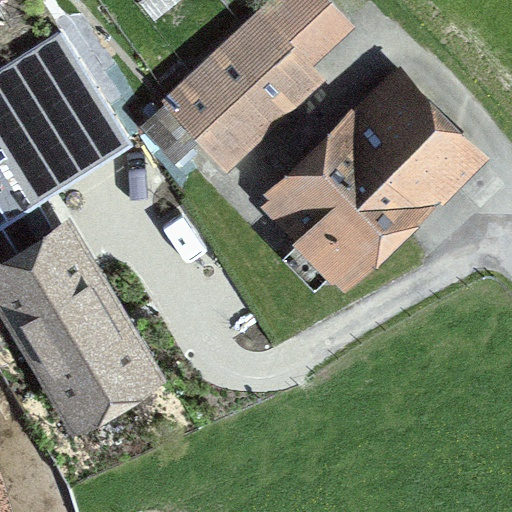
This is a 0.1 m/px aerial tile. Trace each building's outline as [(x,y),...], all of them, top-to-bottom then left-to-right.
[(0,0),(0,1),(17,25),(53,0),(0,0)] [(148,0),(156,10),(168,0),(148,0)] [(277,0),(168,101),(224,162),(319,75),(305,61),(349,21),(329,0),(277,0)] [(0,274),(81,407),(141,371),(36,198),(129,139),(60,30),(0,67),(0,274)] [(273,207),(335,270),(463,147),(389,72),(368,92),(388,113),(368,132),(359,123),(273,207)]
